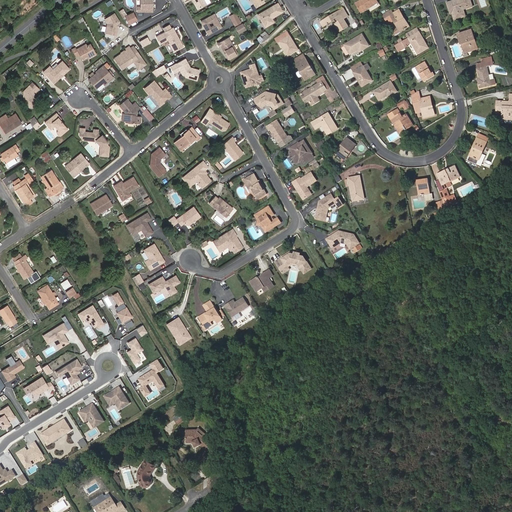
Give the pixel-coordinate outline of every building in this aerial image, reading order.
[(152,7),(151,7),(150,0),(137,0),(140,0),(141,8),(137,8),(137,12),(152,12),(152,7)] [(211,4),(208,0),(198,0),(199,1),(203,8),(211,4)] [(361,0),(355,4),(361,13),(378,2),(377,0),(361,0)] [(468,6),(471,5),(469,0),(454,0),(447,3),(450,11),(452,10),(453,13),(455,20),(465,16),(463,9),(462,7),(467,5),(468,6)] [(268,20),(271,18),(282,12),(278,3),(258,15),(265,27),(270,24),(268,20)] [(349,26),(345,19),(349,16),(343,7),(320,22),(323,27),(333,21),(340,32),(349,26)] [(402,18),(403,17),(399,10),(394,13),(391,9),(391,10),(382,15),(384,19),(390,16),(397,27),(392,30),(395,35),(400,32),(400,31),(404,28),(404,29),(409,26),(405,20),(404,21),(402,18)] [(236,27),(242,23),(236,13),(230,17),(236,27)] [(106,34),(116,36),(119,23),(114,15),(105,20),(107,26),(106,34)] [(210,36),(222,28),(215,15),(202,22),(210,36)] [(236,28),(239,34),(246,30),(243,24),(236,28)] [(179,40),(179,39),(173,28),(172,29),(165,32),(156,37),(161,45),(168,41),(175,52),(184,47),(181,41),(180,42),(179,40)] [(417,28),(407,34),(409,38),(419,33),(417,28)] [(465,53),(477,49),(471,30),(458,34),(461,43),(462,43),(465,53)] [(289,55),(298,49),(288,31),(276,38),(278,43),(281,42),(289,55)] [(418,53),(428,48),(419,33),(409,38),(396,46),(399,51),(407,46),(406,45),(411,42),(418,53)] [(362,47),(363,49),(369,46),(362,34),(345,44),(345,45),(342,47),(346,55),(350,53),(350,54),(358,49),(362,47)] [(147,38),(140,42),(143,47),(150,43),(147,38)] [(230,60),(239,55),(229,38),(219,44),(221,48),(223,47),(230,60)] [(89,59),(97,55),(91,43),(87,45),(86,44),(77,49),(76,47),(72,49),(76,57),(79,55),(82,59),(87,56),(89,59)] [(134,61),(138,59),(135,55),(131,49),(129,47),(125,49),(126,50),(124,51),(124,54),(121,54),(114,58),(122,69),(134,61)] [(138,53),(135,55),(138,59),(134,61),(137,66),(140,64),(142,67),(146,64),(138,53)] [(308,67),(309,65),(305,58),(296,64),(306,80),(313,75),(308,67)] [(197,80),(200,70),(190,67),(186,59),(171,67),(174,73),(180,70),(183,76),(197,80)] [(351,67),(354,72),(363,67),(360,61),(351,67)] [(432,71),(431,72),(424,61),(415,66),(419,74),(424,82),(434,75),(432,71)] [(492,74),(488,75),(486,66),(492,65),(492,61),(482,63),(477,64),(478,69),(480,77),(480,80),(478,81),(480,88),(495,84),(492,74)] [(44,72),(54,84),(70,71),(63,62),(53,70),(51,66),(44,72)] [(105,85),(115,78),(108,70),(111,67),(107,64),(97,72),(98,73),(89,79),(97,89),(104,83),(105,85)] [(156,69),(159,73),(166,69),(164,65),(156,69)] [(261,82),(261,81),(259,76),(256,67),(251,69),(241,72),(244,79),(245,81),(244,81),(247,87),(254,85),(256,85),(259,84),(260,82),(261,82)] [(372,80),(366,70),(363,67),(354,72),(362,86),(372,80)] [(326,89),(329,87),(323,76),(317,80),(319,83),(322,82),(326,89)] [(165,88),(162,91),(154,80),(143,88),(149,94),(150,94),(159,104),(165,99),(164,98),(166,97),(168,99),(171,96),(165,88)] [(392,95),(396,92),(390,81),(374,91),(379,100),(387,95),(391,93),(392,95)] [(317,96),(324,92),(323,92),(327,90),(326,89),(322,82),(319,83),(304,92),(310,101),(312,105),(318,101),(316,97),(317,96)] [(33,96),(34,96),(40,90),(33,83),(24,92),(24,102),(30,108),(33,108),(37,104),(37,101),(34,98),(33,98),(33,96)] [(431,109),(432,108),(429,97),(420,99),(418,91),(416,92),(412,95),(415,107),(421,106),(422,108),(424,117),(432,114),(431,109)] [(301,94),(306,103),(310,101),(304,92),(301,94)] [(275,110),(284,104),(278,95),(266,93),(255,100),(258,105),(261,103),(264,107),(268,104),(272,105),(275,110)] [(505,119),(511,118),(511,97),(510,97),(510,101),(497,101),(497,110),(503,110),(505,111),(505,119)] [(135,112),(140,108),(135,103),(132,105),(127,99),(119,106),(126,114),(125,121),(125,122),(139,124),(140,123),(140,118),(139,117),(136,116),(135,115),(135,112)] [(145,105),(140,108),(150,120),(155,117),(145,105)] [(294,111),(291,106),(283,111),(286,117),(294,111)] [(222,129),(227,123),(218,116),(219,115),(214,110),(206,120),(219,130),(222,129)] [(405,129),(412,125),(406,115),(402,117),(398,110),(389,115),(393,122),(395,121),(400,128),(404,126),(405,129)] [(63,138),(70,132),(62,122),(60,120),(61,119),(56,113),(45,123),(51,131),(55,127),(58,130),(60,133),(59,134),(59,136),(61,138),(63,138)] [(327,134),(337,129),(328,113),(312,123),(315,129),(322,125),(327,134)] [(0,125),(5,133),(21,123),(15,114),(0,123),(0,125)] [(279,143),(288,138),(277,121),(267,127),(269,131),(270,130),(279,143)] [(393,122),(399,133),(405,129),(404,126),(400,128),(395,121),(393,122)] [(181,135),(182,136),(176,140),(181,145),(183,144),(185,146),(195,138),(197,140),(200,137),(192,126),(181,135)] [(216,138),(219,134),(209,128),(206,132),(216,138)] [(106,145),(108,143),(103,137),(101,138),(98,135),(98,131),(95,131),(94,134),(85,133),(85,130),(81,129),(80,136),(84,141),(94,142),(94,141),(96,141),(102,148),(101,156),(108,157),(109,148),(106,145)] [(488,137),(479,134),(477,138),(486,142),(488,137)] [(234,159),(242,152),(233,140),(234,139),(232,136),(222,144),(234,159)] [(290,142),(288,138),(279,143),(282,148),(290,142)] [(350,150),(352,150),(356,145),(347,138),(336,153),(344,159),(346,154),(348,155),(349,153),(348,153),(350,150)] [(468,160),(477,164),(486,142),(477,138),(468,160)] [(305,163),(315,157),(304,139),(291,148),(294,152),(297,157),(294,159),(297,164),(303,160),(305,163)] [(183,144),(181,145),(176,140),(174,142),(181,150),(185,146),(183,144)] [(0,154),(6,163),(18,155),(17,153),(20,151),(16,144),(0,154)] [(166,171),(160,163),(160,158),(166,154),(160,147),(155,150),(156,151),(153,154),(151,153),(150,166),(159,177),(166,171)] [(49,151),(43,153),(45,160),(51,158),(49,151)] [(83,167),(84,168),(88,164),(80,154),(64,167),(72,176),(83,167)] [(19,156),(8,163),(10,166),(21,159),(19,156)] [(201,187),(209,180),(204,173),(202,173),(201,171),(204,170),(207,167),(202,161),(182,177),(189,186),(196,180),(197,181),(197,183),(201,187)] [(437,174),(442,184),(448,181),(459,176),(456,168),(446,172),(445,171),(437,174)] [(50,196),(62,189),(52,171),(42,177),(50,189),(46,191),(50,196)] [(261,183),(260,184),(254,173),(243,179),(246,185),(250,186),(255,195),(256,195),(258,198),(266,193),(261,183)] [(311,195),(306,188),(316,181),(310,173),(300,180),(299,179),(292,183),(296,190),(298,190),(299,192),(298,193),(303,200),(311,195)] [(129,192),(130,191),(139,185),(133,176),(123,182),(122,180),(113,185),(123,200),(131,195),(129,192)] [(353,201),(364,199),(360,176),(348,178),(353,201)] [(419,187),(420,195),(424,194),(426,194),(426,193),(430,192),(428,178),(416,179),(417,184),(420,183),(421,187),(419,187)] [(24,202),(32,197),(23,181),(21,182),(16,186),(14,187),(24,202)] [(443,199),(449,196),(446,189),(439,192),(442,199),(443,199)] [(433,200),(432,193),(430,194),(430,192),(426,193),(426,194),(424,194),(425,200),(425,201),(433,200)] [(90,202),(96,213),(111,204),(106,194),(90,202)] [(224,203),(224,202),(218,196),(217,198),(214,195),(208,203),(225,217),(232,208),(226,203),(226,204),(224,203)] [(314,220),(324,222),(327,209),(335,203),(338,208),(342,205),(337,198),(333,201),(330,195),(318,203),(318,205),(318,206),(318,209),(317,209),(314,220)] [(446,207),(454,204),(451,196),(449,196),(443,199),(446,207)] [(269,218),(274,214),(268,206),(256,214),(259,218),(258,220),(261,225),(264,226),(267,231),(281,222),(278,218),(271,221),(269,218)] [(184,223),(188,225),(200,216),(193,207),(176,218),(181,224),(184,222),(184,223)] [(146,236),(153,232),(148,223),(146,225),(144,222),(150,217),(147,212),(126,224),(132,234),(141,229),(146,236)] [(234,252),(242,247),(238,239),(235,239),(234,237),(236,236),(232,229),(213,241),(218,248),(223,245),(228,247),(230,250),(232,249),(234,252)] [(350,249),(359,243),(353,235),(341,232),(338,233),(337,232),(326,239),(330,245),(334,242),(336,246),(341,243),(347,244),(350,249)] [(160,253),(158,251),(159,250),(154,243),(144,249),(150,258),(146,260),(151,268),(153,267),(153,266),(154,265),(154,266),(164,260),(160,253)] [(281,257),(275,261),(280,269),(286,265),(291,262),(298,263),(304,273),(311,269),(303,256),(299,255),(299,253),(294,252),(294,254),(290,253),(282,258),(281,257)] [(30,275),(33,273),(24,260),(27,258),(24,255),(14,261),(16,265),(15,265),(24,279),(30,275)] [(264,291),(273,286),(269,279),(273,276),(268,270),(261,274),(261,277),(259,278),(257,277),(250,281),(256,291),(262,288),(264,291)] [(36,272),(33,273),(30,275),(34,281),(40,277),(36,272)] [(137,284),(143,280),(139,273),(133,276),(137,284)] [(162,275),(149,283),(154,291),(162,286),(165,284),(171,293),(177,290),(173,284),(180,280),(175,273),(171,276),(172,277),(165,281),(162,275)] [(49,309),(58,303),(47,285),(38,291),(49,309)] [(69,297),(75,294),(72,288),(66,292),(69,297)] [(132,317),(117,293),(112,296),(118,306),(115,308),(118,312),(116,313),(122,323),(124,321),(126,323),(125,324),(127,328),(134,325),(130,318),(132,317)] [(224,305),(231,316),(248,306),(242,297),(236,301),(237,302),(235,303),(234,302),(233,300),(224,305)] [(219,325),(224,322),(213,304),(206,309),(210,316),(202,321),(207,329),(205,329),(207,333),(209,331),(207,328),(217,322),(219,325)] [(14,318),(15,317),(7,305),(0,310),(0,314),(6,323),(7,323),(9,327),(17,322),(14,318)] [(104,324),(92,305),(79,313),(83,320),(86,318),(88,322),(91,321),(93,325),(96,324),(99,328),(104,324)] [(176,342),(188,335),(177,315),(165,321),(174,336),(173,337),(176,342)] [(68,318),(65,320),(70,329),(73,327),(68,318)] [(63,334),(68,331),(63,323),(43,336),(48,343),(53,340),(56,344),(60,342),(63,346),(69,343),(65,336),(65,337),(63,335),(63,334)] [(138,328),(142,336),(149,332),(144,324),(138,328)] [(138,339),(142,337),(138,329),(124,336),(127,342),(137,337),(138,339)] [(142,350),(135,338),(128,343),(132,350),(127,353),(134,364),(140,360),(136,353),(142,350)] [(80,372),(78,370),(82,368),(77,359),(56,372),(58,376),(64,372),(71,384),(78,380),(75,375),(80,372)] [(164,385),(156,373),(163,369),(157,359),(150,364),(154,369),(139,379),(144,386),(140,388),(145,396),(150,393),(145,385),(154,380),(159,388),(164,385)] [(16,372),(24,367),(20,360),(2,371),(8,381),(15,377),(14,374),(14,373),(15,372),(16,372)] [(47,374),(53,371),(49,364),(43,367),(47,374)] [(34,396),(48,387),(50,389),(54,387),(50,381),(46,384),(42,377),(28,385),(30,390),(34,396)] [(130,403),(119,386),(104,396),(108,402),(113,399),(116,403),(120,409),(130,403)] [(104,421),(93,403),(89,406),(89,407),(88,408),(87,407),(79,411),(84,419),(89,416),(96,426),(104,421)] [(9,421),(15,417),(8,406),(0,410),(0,411),(2,415),(0,416),(0,426),(2,425),(4,428),(8,425),(7,424),(9,422),(9,421)] [(177,423),(184,419),(179,413),(173,418),(177,423)] [(96,426),(89,416),(84,419),(86,422),(89,420),(94,427),(96,426)] [(71,430),(64,419),(57,424),(57,425),(55,426),(54,426),(41,434),(47,443),(53,439),(52,438),(59,433),(60,435),(65,431),(66,433),(71,430)] [(207,439),(208,438),(205,436),(206,435),(199,428),(197,430),(186,430),(187,441),(193,441),(195,447),(201,444),(213,455),(218,449),(207,439)] [(48,444),(66,433),(65,431),(60,435),(59,433),(52,438),(53,439),(47,443),(48,444)] [(79,441),(82,447),(89,443),(85,438),(79,441)] [(43,455),(35,442),(31,445),(32,448),(27,451),(25,448),(17,454),(26,468),(32,464),(30,461),(38,457),(38,458),(43,455)] [(150,478),(148,476),(155,465),(147,460),(138,474),(139,478),(140,481),(141,483),(143,486),(145,486),(147,486),(148,485),(149,484),(150,482),(150,480),(150,478)] [(0,485),(16,476),(12,470),(8,473),(6,470),(4,471),(0,465),(0,485)] [(28,482),(24,475),(18,478),(22,485),(28,482)] [(119,511),(125,509),(121,503),(116,506),(111,498),(95,508),(97,511),(119,511)]
